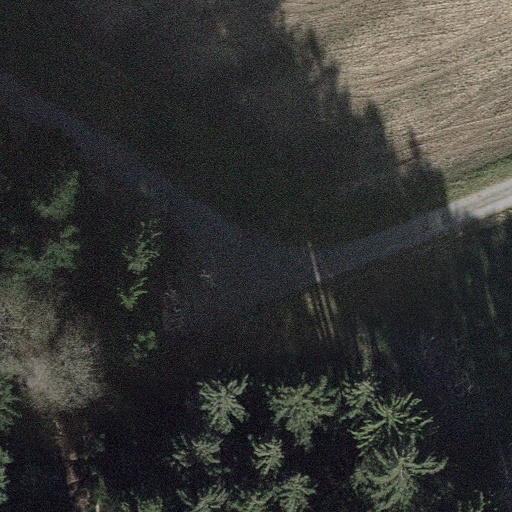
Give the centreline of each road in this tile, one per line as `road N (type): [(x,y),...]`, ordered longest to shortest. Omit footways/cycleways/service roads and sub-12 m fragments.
road 1 (track): [(511,188),(270,280),(0,397)]
road 2 (track): [(0,44),(270,280)]
